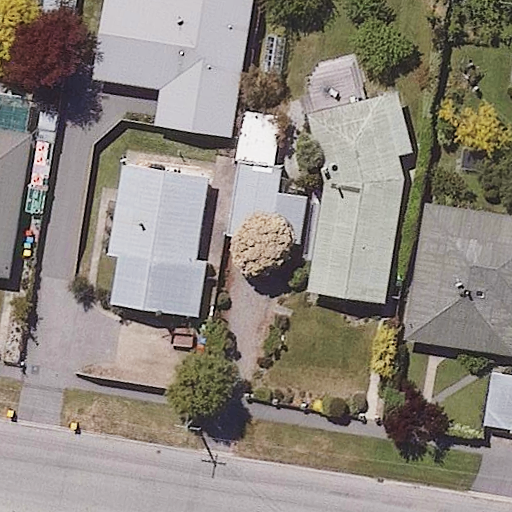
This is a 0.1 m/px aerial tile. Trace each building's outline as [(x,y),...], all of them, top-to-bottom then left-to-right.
[(411,76),(319,103),(334,165),(318,279),(397,290),(425,143),(411,76)] [(0,265),(28,268),(38,118),(0,115),(0,265)] [(324,136),(247,125),(234,224),(310,235),(324,136)] [(223,157),(135,148),(120,297),(207,306),(223,157)] [(511,204),(438,193),(417,327),(511,342),(511,204)] [(511,416),(511,365),(494,362),(485,411),(511,416)]
